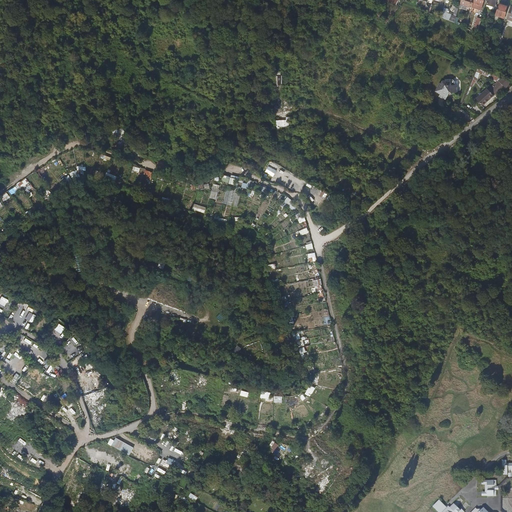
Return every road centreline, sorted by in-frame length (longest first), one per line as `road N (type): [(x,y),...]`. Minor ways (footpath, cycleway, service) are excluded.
road 1 (track): [(93,438),(172,414),(298,437),(314,432)]
road 2 (track): [(146,165),(197,181),(235,170),(312,205),(320,243)]
road 3 (track): [(428,158),(315,109),(276,116)]
road 4 (track): [(0,194),(78,146),(146,165)]
road 5 (track): [(93,438),(67,369),(0,317)]
road 6 (track): [(320,243),(428,158)]
road 7 (track): [(147,419),(151,395),(131,338),(145,298)]
